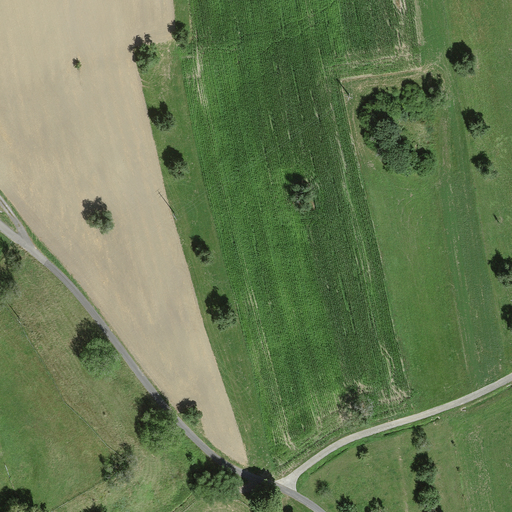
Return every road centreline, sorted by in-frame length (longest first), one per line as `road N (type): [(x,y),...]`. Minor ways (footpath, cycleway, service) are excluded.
road 1 (track): [(0,224),(80,296),(191,435),(224,463),(319,511)]
road 2 (track): [(278,488),(342,439),(511,373)]
